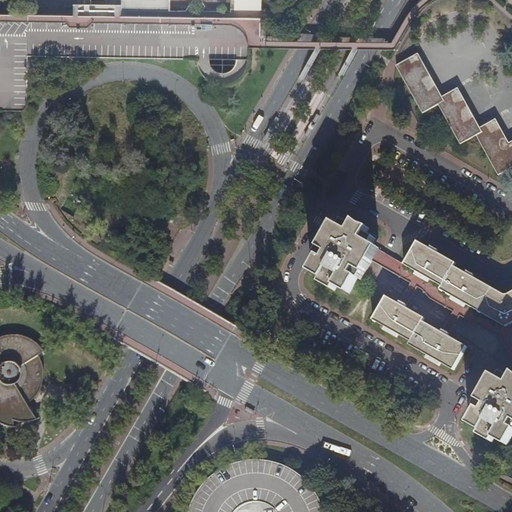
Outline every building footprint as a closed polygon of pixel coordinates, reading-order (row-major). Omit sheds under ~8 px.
[(123,16),(171,17),(171,14),(171,10),(171,0),(238,0),(238,9),(263,9),(263,0),(123,0),(123,5),(123,16)] [(28,106),(29,56),(199,59),(199,61),(200,66),(202,71),(204,74),(209,79),(213,82),(221,85),(227,85),(233,84),(241,80),(246,75),(249,70),(251,59),(251,47),(249,37),(242,29),(233,25),(95,22),(89,28),(72,27),(67,21),(0,20),(0,110),(24,111),(26,109),(28,106)] [(419,54),(405,63),(398,67),(425,114),(440,106),(463,145),(477,137),(500,176),(511,169),(511,144),(511,145),(498,121),(483,130),(460,90),(444,98),(419,54)] [(316,114),(304,136),(307,138),(320,116),(316,114)] [(276,116),(263,137),(268,140),(280,119),(276,116)] [(366,275),(374,263),(370,261),(371,260),(374,256),(375,253),(377,250),(377,249),(375,247),(378,241),(375,240),(358,230),(356,228),(346,223),(343,229),(339,227),(333,239),(329,237),(322,250),(325,252),(313,274),(322,279),(325,281),(324,283),(338,290),(339,288),(351,296),(360,279),(364,274),(366,275)] [(419,243),(406,267),(421,276),(444,289),(442,292),(459,301),(493,320),(507,329),(511,326),(511,295),(508,298),(455,268),(457,265),(419,243)] [(455,372),(468,349),(468,348),(448,337),(445,335),(441,333),(424,323),(426,320),(405,308),(403,307),(399,304),(388,298),(375,322),(385,328),(400,337),(412,344),(411,346),(442,364),(455,372)] [(0,424),(1,425),(10,428),(10,421),(13,422),(19,422),(22,423),(29,422),(35,421),(25,405),(31,400),(34,397),(37,392),(39,388),(41,383),(42,377),(42,371),(41,366),(39,361),(37,356),(42,353),(38,348),(34,344),(29,340),(26,338),(20,335),(14,334),(8,333),(3,333),(0,333),(0,424)] [(498,371),(495,377),(502,381),(506,375),(498,371)] [(471,426),(509,448),(511,444),(511,442),(511,378),(506,375),(502,381),(495,377),(477,408),(481,410),(471,426)] [(481,410),(477,408),(468,424),(471,426),(481,410)] [(322,511),(323,511),(320,504),(316,497),(312,490),(307,484),(304,480),(299,477),(293,472),(290,471),(284,467),(276,464),(271,463),(264,462),(257,462),(249,462),(243,463),(237,464),(231,466),(226,469),(220,472),(214,477),(208,481),(203,487),(200,491),(196,499),(193,504),(191,510),(190,511),(322,511)]
